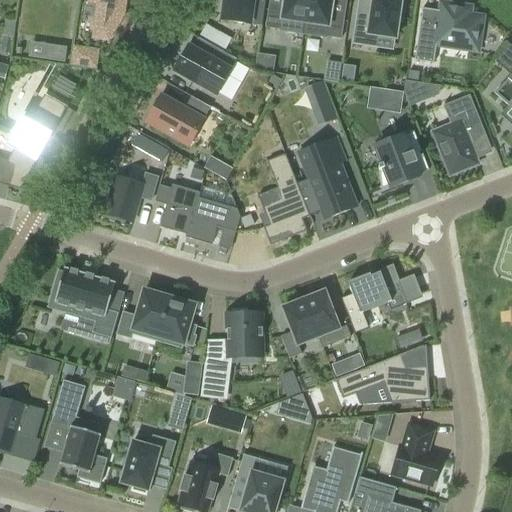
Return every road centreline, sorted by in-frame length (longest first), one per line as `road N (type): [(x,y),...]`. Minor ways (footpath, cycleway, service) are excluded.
road 1 (residential): [(0,216),(231,282),(260,283),(429,216)]
road 2 (residential): [(429,216),(472,436),(464,511)]
